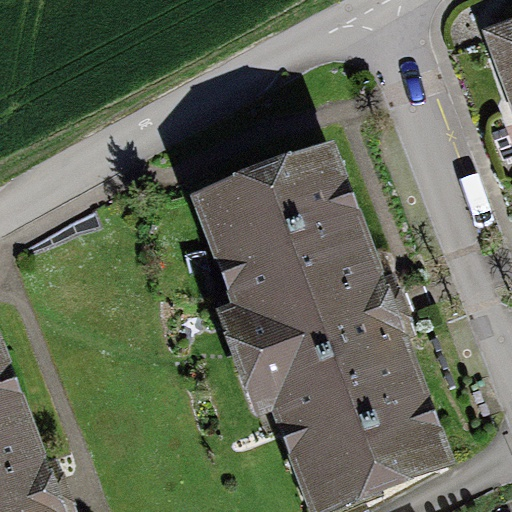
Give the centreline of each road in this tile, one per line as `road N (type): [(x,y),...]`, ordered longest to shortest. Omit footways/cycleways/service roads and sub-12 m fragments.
road 1 (residential): [(0,224),(387,7)]
road 2 (residential): [(387,7),(511,338)]
